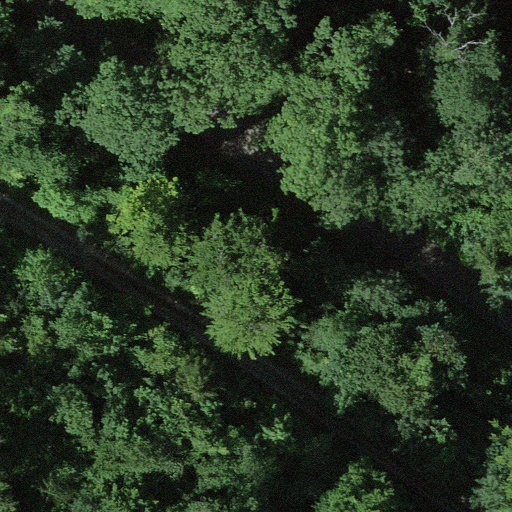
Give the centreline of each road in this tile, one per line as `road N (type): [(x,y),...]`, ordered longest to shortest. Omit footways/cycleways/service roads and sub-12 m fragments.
road 1 (track): [(486,511),(0,202)]
road 2 (unclassified): [(62,0),(315,181),(511,305)]
